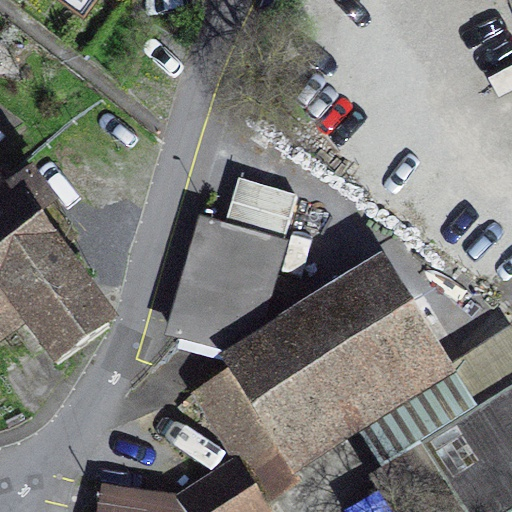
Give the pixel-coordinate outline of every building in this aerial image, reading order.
[(71,0),(85,9),(91,0),(71,0)] [(118,324),(6,170),(0,173),(0,347),(25,329),(54,369),(118,324)] [(226,225),(200,217),(163,340),(227,354),(267,329),(289,244),(284,242),(297,196),(238,180),(226,225)] [(223,368),(185,392),(232,460),(268,507),(300,487),(297,479),(358,436),(383,474),(421,448),(463,511),(511,511),(511,390),(478,411),(384,255),(267,329),(227,354),(218,360),(223,368)] [(177,498),(103,486),(98,511),(271,511),(268,507),(232,460),(177,498)]
